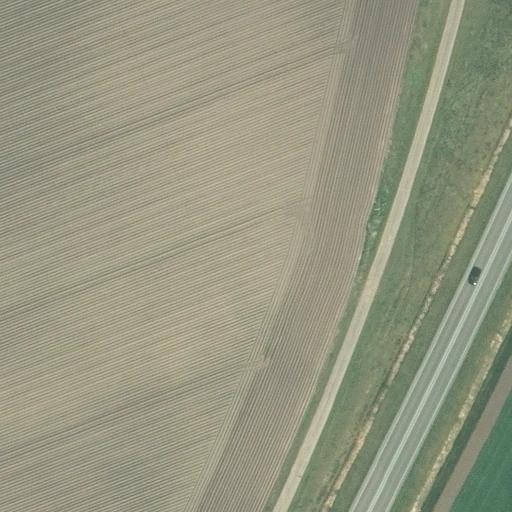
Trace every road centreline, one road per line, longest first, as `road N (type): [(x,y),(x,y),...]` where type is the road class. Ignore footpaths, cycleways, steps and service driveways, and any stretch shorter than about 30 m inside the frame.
road 1 (unclassified): [(279,511),(369,293),(456,0)]
road 2 (trunk): [(368,511),(511,216)]
